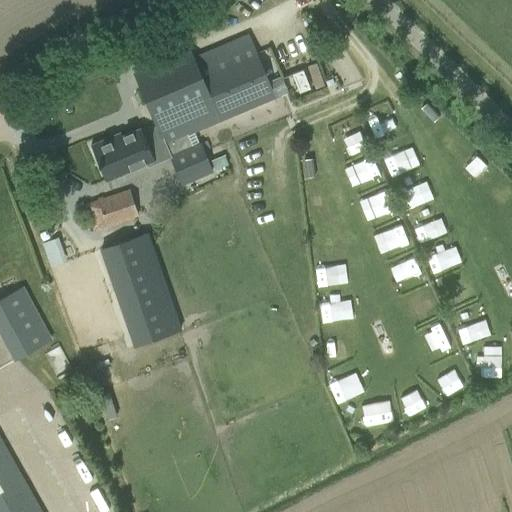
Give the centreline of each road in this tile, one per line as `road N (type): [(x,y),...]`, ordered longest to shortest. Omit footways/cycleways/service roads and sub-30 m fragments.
road 1 (unclassified): [(0,90),(138,0)]
road 2 (unclassified): [(511,106),(398,0)]
